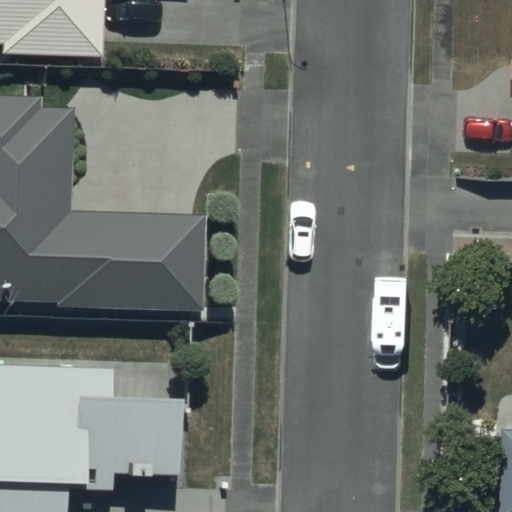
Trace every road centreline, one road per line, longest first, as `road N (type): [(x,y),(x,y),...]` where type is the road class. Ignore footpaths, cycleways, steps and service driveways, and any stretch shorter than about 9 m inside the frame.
road 1 (residential): [(349,206),(341,511)]
road 2 (residential): [(354,0),(349,206)]
road 3 (residential): [(349,206),(511,210)]
